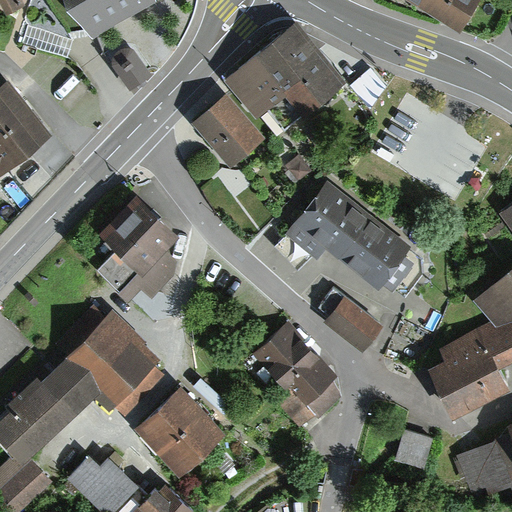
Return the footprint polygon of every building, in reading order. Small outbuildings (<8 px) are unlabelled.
[(1,0),(7,10),(25,0),(24,0),(1,0)] [(76,0),(92,26),(135,0),(76,0)] [(419,0),(461,24),(474,0),(419,0)] [(343,81),(295,22),(225,78),(257,117),(268,107),(284,128),(343,81)] [(113,63),(129,86),(151,70),(134,47),(126,45),(119,47),(114,52),(113,63)] [(0,168),(52,128),(33,104),(8,73),(1,79),(0,77),(0,168)] [(225,94),(193,122),(209,140),(230,164),(263,136),(225,94)] [(334,131),(319,113),(303,126),(318,144),(334,131)] [(301,155),(286,165),(290,170),(286,174),(293,184),(312,170),(301,155)] [(354,202),(329,182),(287,235),(317,259),(325,247),(380,290),(384,285),(394,292),(396,289),(406,296),(424,274),(422,259),(410,250),(412,248),(380,223),(354,202)] [(160,211),(137,189),(101,225),(119,242),(96,265),(127,296),(141,283),(151,293),(174,271),(178,254),(167,244),(180,230),(160,211)] [(511,207),(502,215),(511,229),(511,207)] [(511,269),(474,301),(494,323),(498,329),(511,321),(511,269)] [(363,353),(383,327),(335,287),(318,307),(327,314),(329,317),(325,322),(363,353)] [(30,387),(0,414),(0,429),(21,452),(0,471),(0,482),(20,504),(50,476),(27,452),(104,381),(125,404),(161,371),(152,362),(158,356),(116,310),(108,317),(98,306),(60,342),(69,351),(30,387)] [(430,371),(453,421),(510,392),(499,371),(511,363),(511,321),(498,329),(494,323),(439,350),(445,363),(430,371)] [(315,353),(290,324),(255,353),(292,396),(281,405),(299,427),(316,413),(319,416),(343,396),(330,381),(336,377),(315,353)] [(205,405),(181,380),(136,422),(160,448),(180,469),(225,427),(205,405)] [(511,422),(507,425),(511,435),(457,459),(471,492),(489,484),(493,493),(509,485),(511,491),(511,422)] [(434,439),(403,430),(394,460),(426,469),(434,439)] [(109,511),(139,479),(110,453),(102,461),(91,451),(70,475),(109,511)] [(128,511),(190,511),(197,506),(162,474),(144,494),(128,511)]
